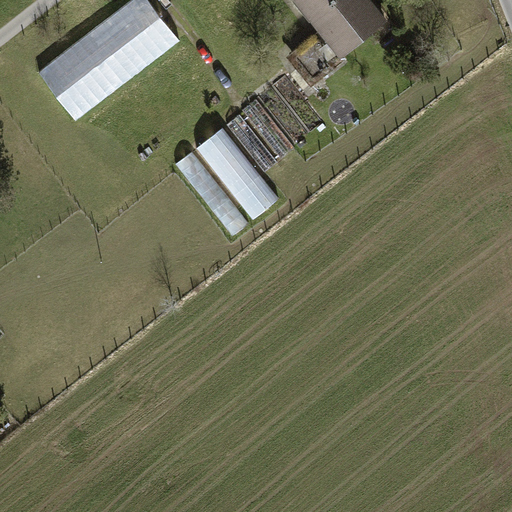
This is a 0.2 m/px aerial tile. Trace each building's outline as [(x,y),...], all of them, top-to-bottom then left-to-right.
[(149,0),(131,0),(39,71),(76,119),(180,39),(149,0)] [(386,21),(368,0),(292,0),(309,22),(317,16),(327,28),(292,56),(313,81),(344,56),(342,55),(386,21)] [(295,148),(256,99),(243,110),(282,158),(295,148)] [(277,162),(239,115),(227,125),(265,172),(277,162)] [(253,218),(278,198),(223,127),(197,147),(253,218)] [(249,223),(192,151),(176,163),(233,235),(249,223)]
